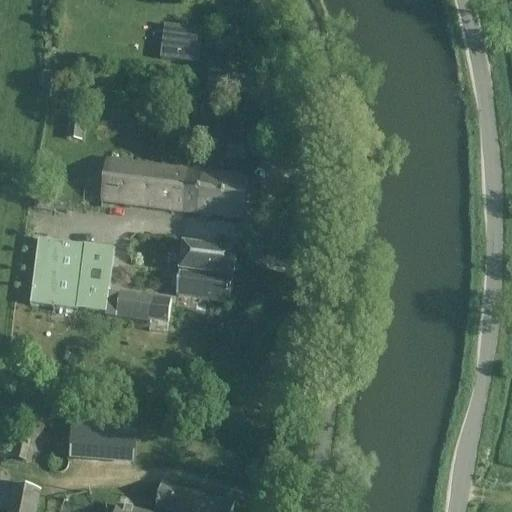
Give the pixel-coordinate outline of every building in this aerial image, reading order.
[(164,25),(163,60),(201,61),(203,27),(164,25)] [(226,157),(246,159),(247,148),(228,146),(226,157)] [(183,213),(188,171),(109,162),(102,203),(183,213)] [(188,171),(183,213),(241,220),(246,177),(188,171)] [(78,312),(78,310),(107,314),(109,295),(115,251),(40,241),(31,306),(78,312)] [(230,303),(237,252),(184,246),(178,297),(230,303)] [(106,318),(116,319),(119,297),(109,295),(107,314),(106,318)] [(120,295),(119,297),(116,319),(150,324),(150,320),(169,323),(172,302),(120,295)] [(135,462),(138,430),(73,425),(70,457),(135,462)] [(155,511),(233,511),(235,505),(162,485),(155,511)] [(36,511),(40,493),(14,488),(8,511),(36,511)]
